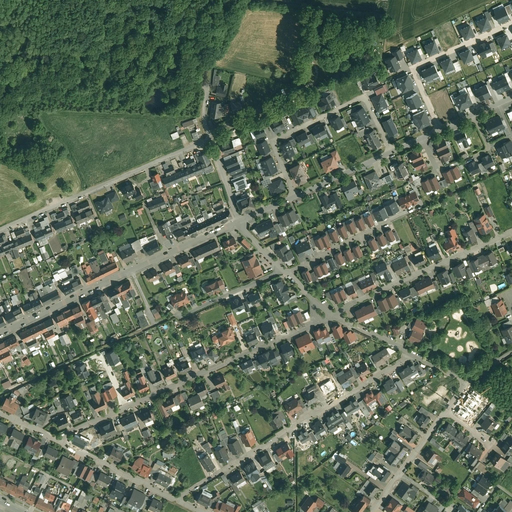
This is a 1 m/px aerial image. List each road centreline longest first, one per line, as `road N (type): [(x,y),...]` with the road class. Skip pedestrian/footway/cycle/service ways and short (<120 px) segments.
road 1 (residential): [(313,324),(60,441)]
road 2 (residential): [(412,354),(174,499)]
road 3 (residential): [(0,333),(238,221)]
road 4 (residential): [(210,136),(0,229)]
road 5 (residential): [(294,196),(273,140),(365,97),(391,151)]
road 6 (residential): [(511,232),(333,314)]
road 7 (residential): [(440,129),(413,67),(511,23)]
road 8 (residential): [(420,206),(287,271)]
road 9 (residential): [(60,441),(174,499)]
road 10 (residential): [(370,511),(445,411)]
